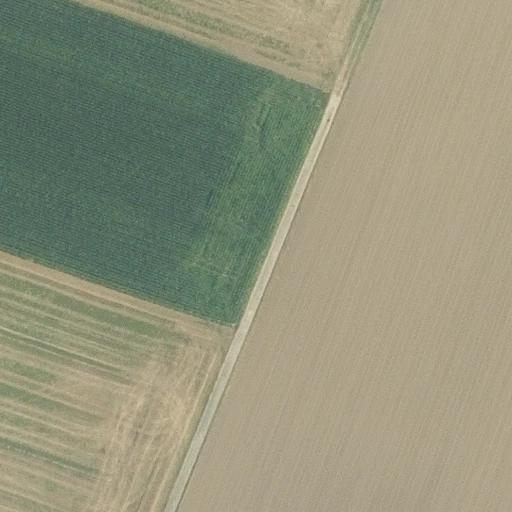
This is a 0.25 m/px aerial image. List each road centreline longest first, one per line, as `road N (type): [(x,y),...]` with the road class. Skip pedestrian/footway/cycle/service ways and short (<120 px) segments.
road 1 (track): [(179,511),(348,114)]
road 2 (track): [(394,0),(348,114)]
